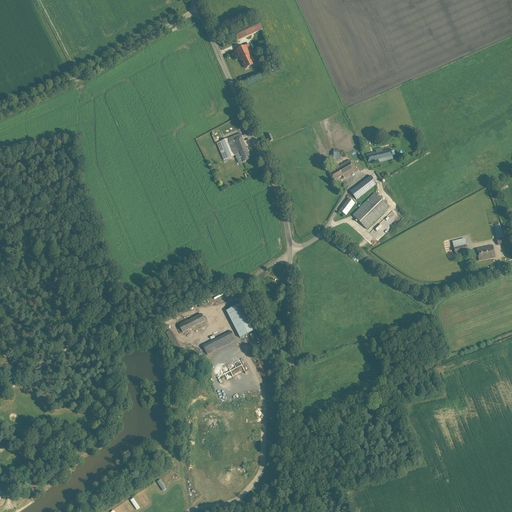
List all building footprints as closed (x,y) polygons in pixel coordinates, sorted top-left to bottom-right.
[(234,31),(239,41),(262,29),(258,20),(234,31)] [(254,50),(256,55),(271,48),(268,43),(254,50)] [(249,44),(236,50),(241,60),(242,60),(246,69),(254,65),(251,57),(254,55),(249,44)] [(268,67),(270,73),(279,69),(277,64),(268,67)] [(217,144),(224,160),(240,154),(243,162),(251,159),(240,134),(217,144)] [(393,159),(392,154),(391,149),(382,151),(382,148),(376,150),(376,152),(366,155),(368,162),(378,160),(378,162),(393,159)] [(356,170),(353,166),(349,160),(328,172),(333,181),(342,176),(344,178),(356,170)] [(350,192),(356,199),(376,185),(371,176),(350,192)] [(391,185),(385,190),(396,202),(402,196),(391,185)] [(353,215),(367,230),(389,208),(375,193),(353,215)] [(340,211),(346,215),(355,203),(349,199),(340,211)] [(497,239),(498,245),(504,244),(502,239),(504,238),(502,229),(501,229),(500,227),(495,228),(497,239)] [(466,244),(465,239),(452,242),(454,247),(455,254),(468,251),(466,244)] [(495,258),(494,253),(493,245),(476,249),(479,261),(495,258)] [(227,312),(240,338),(256,330),(242,304),(227,312)] [(205,321),(204,318),(201,314),(179,325),(183,333),(205,321)] [(171,330),(165,333),(173,349),(179,346),(171,330)] [(203,346),(207,355),(236,340),(231,331),(203,346)]
